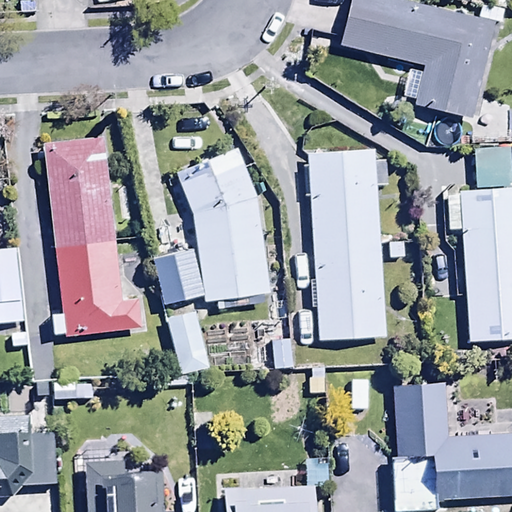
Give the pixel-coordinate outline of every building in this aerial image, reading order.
[(490,25),(384,0),(348,0),(336,49),(408,66),(400,99),(411,102),(410,108),(467,122),(490,25)] [(103,137),(39,144),(59,315),(50,316),(52,338),(62,337),(62,342),(139,333),(135,300),(121,302),(103,137)] [(474,193),(511,190),(510,183),(511,182),(511,148),(471,152),(474,193)] [(190,390),(189,375),(205,371),(192,316),(177,319),(174,306),(200,300),(201,306),(267,297),(253,193),(235,150),(173,176),(189,216),(198,276),(192,277),(191,267),(180,268),(179,262),(151,265),(176,371),(151,372),(151,390),(190,390)] [(373,151),(304,155),(312,280),(307,280),(309,311),(314,311),(316,343),(385,339),(375,190),(386,190),(384,162),(374,163),(373,151)] [(467,345),(511,341),(511,189),(511,190),(474,193),(444,195),(447,233),(459,232),(467,345)] [(14,253),(0,254),(0,327),(22,324),(14,253)] [(287,328),(278,322),(266,322),(268,360),(288,360),(287,328)] [(434,511),(434,506),(511,501),(511,436),(444,440),(441,385),(389,388),(394,461),(388,461),(390,511),(434,511)] [(0,505),(4,505),(20,491),(53,490),(52,438),(25,438),(25,420),(0,420),(0,505)] [(346,440),(329,441),(331,471),(348,471),(346,440)] [(161,511),(160,478),(124,479),(123,465),(115,466),(114,453),(84,454),(84,468),(80,468),(82,511),(161,511)] [(303,489),(221,493),(222,511),(313,511),(312,491),(325,491),(324,461),(302,462),(303,489)]
